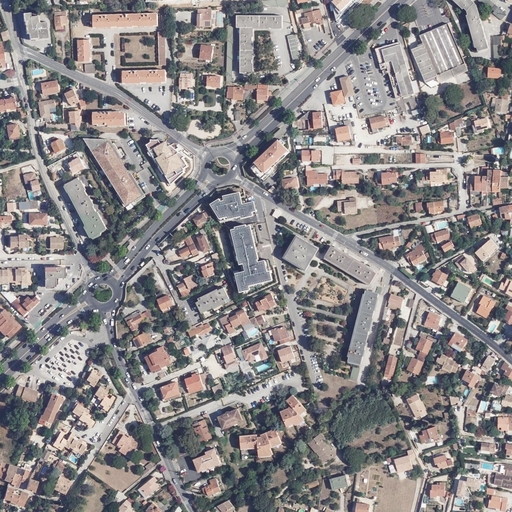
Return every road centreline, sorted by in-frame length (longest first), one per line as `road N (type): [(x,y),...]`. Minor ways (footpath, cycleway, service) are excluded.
road 1 (primary): [(237,160),(404,0)]
road 2 (primary): [(391,0),(227,150)]
road 3 (tertiary): [(511,359),(346,239)]
road 4 (tertiary): [(88,269),(38,158),(22,80)]
road 5 (tertiary): [(16,47),(132,104),(188,144)]
road 6 (residential): [(23,511),(30,492),(64,500),(135,391)]
road 7 (residential): [(346,239),(511,203)]
road 8 (primary): [(119,285),(215,182)]
road 9 (primary): [(205,174),(108,275)]
road 10 (tertiary): [(193,511),(135,391)]
road 11 (primary): [(0,382),(60,325),(93,307)]
